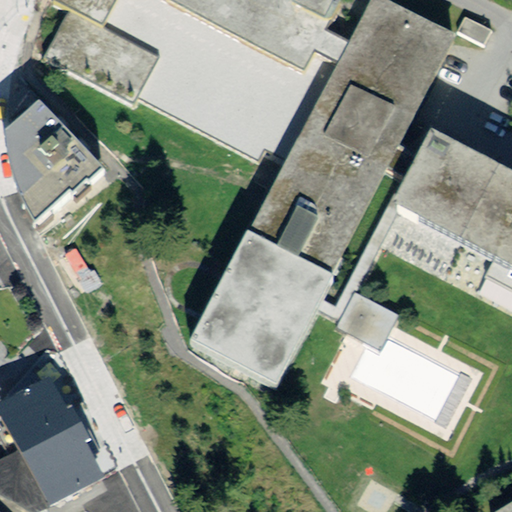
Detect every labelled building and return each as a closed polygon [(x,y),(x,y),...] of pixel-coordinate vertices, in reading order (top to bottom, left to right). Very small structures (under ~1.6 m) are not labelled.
[(150,0),(55,0),(52,7),(64,21),(49,68),(135,112),(142,103),(257,166),(264,157),(293,171),(341,72),(316,58),(306,79),(150,0)] [(344,5),(333,0),(150,0),(306,79),(316,58),(341,72),(351,51),(329,38),(344,5)] [(462,45),(379,5),(293,171),(196,356),(284,397),(321,323),(383,352),(401,320),(337,289),(377,211),(413,139),(462,45)] [(99,186),(38,115),(0,149),(8,188),(19,214),(36,240),(68,210),(74,214),(99,186)] [(511,185),(413,139),(377,211),(511,279),(511,185)] [(45,390),(0,414),(0,433),(37,502),(29,506),(0,478),(0,511),(62,511),(99,489),(45,390)]
